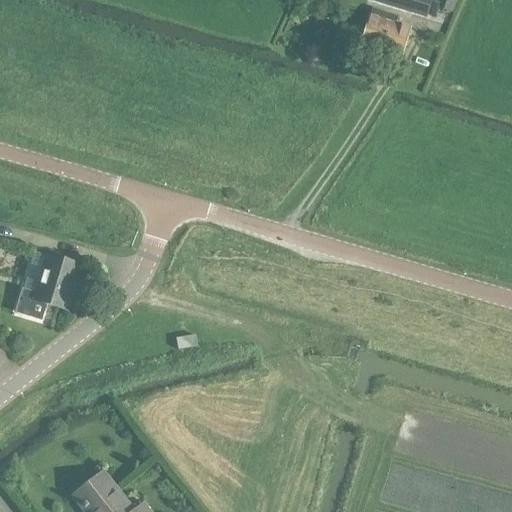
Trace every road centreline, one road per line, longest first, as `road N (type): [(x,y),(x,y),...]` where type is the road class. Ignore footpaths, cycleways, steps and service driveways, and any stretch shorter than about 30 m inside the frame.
road 1 (tertiary): [(511,302),(169,203)]
road 2 (track): [(129,292),(234,322),(270,345),(316,393),(408,428)]
road 3 (tertiary): [(0,397),(129,292),(169,203)]
road 4 (tertiary): [(169,203),(0,152)]
